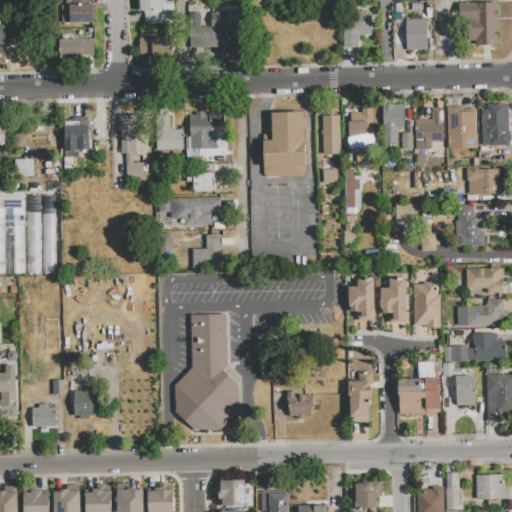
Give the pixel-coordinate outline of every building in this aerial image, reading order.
[(62,6),(66,6),(66,0),(89,0),(90,4),(92,4),(93,24),(69,24),(69,23),(62,23),(62,6)] [(173,0),(173,11),(164,11),(164,24),(145,24),(144,11),(137,12),(136,0),(173,0)] [(459,3),(498,3),(498,46),(475,46),(475,41),(458,41),(459,3)] [(371,13),(371,36),(359,36),(358,49),(344,48),(344,12),(371,13)] [(210,13),(227,13),(227,48),(199,48),(199,28),(211,28),(210,13)] [(406,32),(416,32),(416,25),(425,25),(425,32),(428,32),(428,47),(418,47),(418,49),(413,49),(413,48),(412,48),(412,47),(406,47),(406,32)] [(139,56),(170,55),(170,37),(138,38),(139,56)] [(94,39),(94,56),(81,56),(81,58),(60,58),(59,40),(94,39)] [(481,104),(505,104),(505,105),(508,105),(509,145),(481,146),(481,104)] [(383,105),(394,105),(403,105),(403,130),(392,130),(392,127),(383,127),(383,105)] [(443,109),(443,141),(431,141),(431,149),(420,149),(420,141),(415,141),(415,120),(432,120),(432,109),(443,109)] [(477,109),(477,149),(447,150),(447,110),(457,109),(458,111),(466,111),(466,109),(477,109)] [(305,111),(306,174),(264,175),(263,140),(272,140),(272,112),(305,111)] [(186,150),(186,137),(190,137),(190,117),(195,117),(195,113),(206,113),(206,116),(208,116),(209,120),(226,120),(226,128),(212,128),(212,136),(209,137),(209,138),(218,138),(218,150),(186,150)] [(183,130),(184,150),(154,151),(153,115),(170,115),(170,128),(176,128),(176,130),(183,130)] [(118,116),(136,116),(136,158),(132,158),(132,163),(144,163),(144,178),(126,178),(126,156),(121,156),(121,129),(118,129),(118,116)] [(322,116),(340,116),(341,155),(323,155),(322,116)] [(349,122),(366,122),(367,148),(350,148),(350,139),(349,139),(349,122)] [(89,127),(89,149),(63,149),(62,127),(89,127)] [(402,134),(413,134),(412,150),(402,150),(402,134)] [(93,143),(107,142),(107,158),(94,158),(93,143)] [(15,160),(34,160),(34,177),(15,177),(15,160)] [(345,168),(355,168),(355,170),(356,170),(356,176),(359,176),(359,180),(360,180),(360,210),(357,214),(344,214),(345,168)] [(323,170),(337,169),(337,183),(323,184),(323,170)] [(469,195),(468,182),(466,182),(466,169),(478,169),(479,169),(502,169),(502,194),(469,195)] [(214,192),(193,193),(192,182),(187,182),(186,175),(193,175),(193,174),(214,173),(214,192)] [(0,192),(24,193),(24,196),(25,196),(25,209),(18,209),(13,207),(12,207),(8,209),(0,209),(0,192)] [(40,196),(26,195),(25,273),(39,274),(40,196)] [(55,195),(41,195),(40,273),(54,274),(55,195)] [(159,200),(215,198),(216,225),(185,227),(185,218),(170,219),(170,214),(159,214),(159,200)] [(396,222),(396,205),(418,205),(418,222),(396,222)] [(457,206),(473,205),(473,219),(480,219),(481,231),(484,231),(485,247),(456,248),(455,221),(458,221),(457,206)] [(343,244),(353,244),(354,216),(344,216),(343,244)] [(159,250),(170,250),(170,233),(159,234),(159,250)] [(435,234),(436,251),(421,251),(421,234),(435,234)] [(192,268),(192,249),(205,249),(205,235),(221,235),(221,268),(192,268)] [(466,269),(503,269),(504,294),(487,294),(487,289),(466,289),(466,269)] [(413,285),(422,285),(422,280),(425,279),(425,276),(431,276),(431,271),(440,271),(441,329),(425,329),(425,326),(414,327),(413,285)] [(405,279),(405,309),(406,309),(406,324),(389,324),(389,314),(382,314),(382,310),(380,310),(379,300),(381,300),(381,289),(389,288),(389,279),(405,279)] [(373,280),(374,310),(375,310),(375,322),(357,322),(357,312),(348,312),(348,287),(357,287),(357,280),(373,280)] [(467,327),(467,307),(487,306),(487,300),(504,300),(504,327),(467,327)] [(193,430),(220,429),(238,410),(237,385),(222,370),(226,366),(225,315),(189,315),(191,368),(173,385),(174,411),(193,430)] [(473,334),(497,334),(497,340),(506,340),(506,362),(475,362),(475,345),(473,345),(473,334)] [(452,346),(468,346),(468,362),(453,363),(452,346)] [(442,364),(454,363),(455,369),(461,368),(461,376),(453,376),(453,377),(442,377),(442,364)] [(485,363),(500,363),(500,375),(485,375),(485,363)] [(0,374),(6,374),(6,366),(16,366),(16,417),(0,418),(0,374)] [(348,382),(358,382),(358,373),(372,372),(373,387),(370,387),(371,407),(369,407),(369,426),(368,426),(368,441),(353,442),(352,424),(350,424),(350,418),(349,418),(348,406),(350,405),(350,396),(348,396),(348,382)] [(486,376),(511,376),(511,409),(504,409),(504,422),(487,423),(486,376)] [(474,377),(474,407),(456,407),(456,377),(474,377)] [(399,415),(399,395),(398,395),(397,379),(438,378),(439,414),(399,415)] [(52,381),(65,381),(65,396),(52,396),(52,381)] [(74,391),(94,391),(94,419),(80,419),(80,416),(74,416),(74,391)] [(287,418),(311,417),(311,395),(293,395),(293,391),(286,392),(287,418)] [(32,427),(32,409),(39,409),(39,405),(47,405),(47,408),(57,408),(57,427),(32,427)] [(446,474),(459,474),(459,501),(463,501),(463,510),(458,510),(458,511),(446,511),(446,474)] [(476,475),(502,475),(502,481),(505,481),(505,490),(508,490),(508,500),(476,500),(476,475)] [(355,484),(362,484),(362,481),(382,480),(382,496),(380,496),(380,509),(355,509),(355,484)] [(220,481),(243,481),(243,507),(222,507),(222,500),(218,500),(218,487),(220,487),(220,481)] [(443,487),(443,511),(417,511),(417,493),(422,493),(422,490),(432,490),(432,487),(443,487)] [(117,511),(117,491),(127,490),(127,489),(136,488),(136,490),(144,490),(144,511),(117,511)] [(147,511),(147,491),(155,491),(155,488),(163,488),(163,490),(173,490),(173,507),(174,507),(174,511),(147,511)] [(54,511),(54,492),(61,492),(61,490),(69,490),(69,492),(82,491),(82,511),(54,511)] [(85,511),(85,493),(92,493),(92,490),(103,490),(103,491),(110,491),(110,511),(85,511)] [(0,511),(0,491),(7,491),(7,494),(18,494),(18,511),(0,511)] [(24,511),(24,493),(31,493),(31,491),(42,491),(42,494),(50,494),(50,511),(24,511)] [(262,511),(262,492),(275,492),(275,499),(289,499),(289,511),(262,511)]
